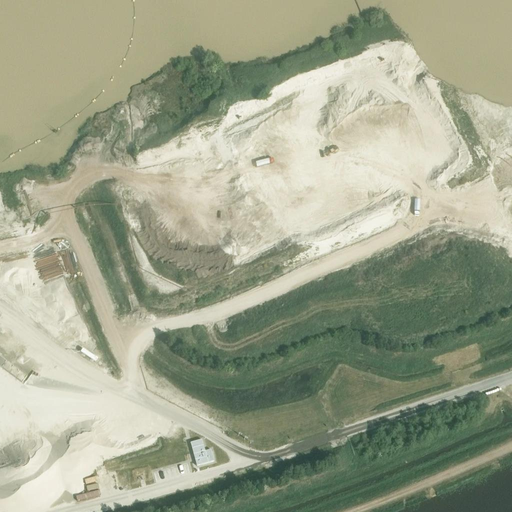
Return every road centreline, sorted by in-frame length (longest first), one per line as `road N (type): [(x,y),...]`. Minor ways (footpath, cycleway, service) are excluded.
road 1 (unclassified): [(511,376),(302,446),(85,505)]
road 2 (track): [(349,511),(511,445)]
